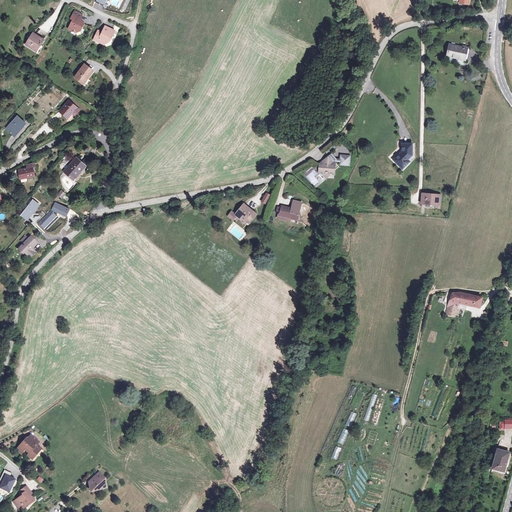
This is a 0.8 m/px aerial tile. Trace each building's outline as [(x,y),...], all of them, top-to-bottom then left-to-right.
[(82,14),(75,10),(71,18),(73,19),(68,28),(76,32),(79,31),(80,27),(82,28),(84,23),(79,20),(82,14)] [(115,30),(105,26),(102,31),(102,33),(98,31),(94,39),(104,44),(108,42),(110,39),(111,39),(115,30)] [(44,39),(33,33),(26,44),(35,50),(38,45),(39,46),(44,39)] [(448,56),(465,60),(468,49),(451,45),(448,56)] [(75,77),(83,83),(87,77),(88,78),(94,71),(85,64),(75,77)] [(71,112),(76,106),(69,100),(59,111),(67,117),(71,113),(70,113),(71,112)] [(80,109),(76,106),(71,112),(75,115),(80,109)] [(13,134),(24,122),(18,116),(6,129),(13,134)] [(414,147),(404,147),(404,155),(396,163),(402,170),(405,167),(408,169),(411,165),(409,163),(413,159),(414,147)] [(321,164),(321,166),(320,173),(320,174),(325,174),(324,175),(328,179),(332,175),(337,175),(337,170),(339,170),(341,168),(339,165),(338,165),(338,163),(337,163),(337,161),(339,160),(334,154),(321,164)] [(351,167),(352,157),(343,156),(342,166),(351,167)] [(85,166),(76,158),(63,172),(72,180),(85,166)] [(20,180),(26,178),(34,176),(32,168),(35,167),(33,163),(26,165),(26,169),(18,171),(20,180)] [(260,201),(265,204),(270,194),(265,192),(260,201)] [(422,204),(440,206),(441,196),(424,194),(422,204)] [(282,205),(281,207),(281,213),(281,215),(288,216),(299,217),(301,198),(293,197),(292,205),(282,205)] [(20,216),(27,221),(40,205),(33,199),(20,216)] [(51,210),(38,223),(46,231),(60,217),(65,219),(70,209),(55,202),(51,210)] [(258,214),(244,204),(236,215),(238,216),(239,217),(241,218),(242,218),(246,221),(248,218),(252,222),(258,214)] [(24,252),(28,256),(34,250),(32,249),(30,247),(36,242),(32,238),(30,236),(28,238),(25,236),(21,240),(23,243),(18,249),(23,253),(24,252)] [(482,298),(466,294),(460,293),(452,293),(447,312),(450,313),(449,316),(453,317),(457,303),(479,308),(482,298)] [(368,421),(377,395),(372,393),(363,420),(368,421)] [(350,411),(345,425),(351,427),(356,413),(350,411)] [(337,442),(342,444),(348,430),(343,428),(337,442)] [(30,452),(29,454),(33,457),(36,453),(38,454),(42,449),(37,445),(39,442),(31,435),(28,439),(27,441),(25,443),(23,442),(17,450),(22,453),(25,450),(27,451),(28,450),(30,452)] [(331,458),(337,460),(341,448),(335,445),(331,458)] [(491,469),(503,473),(508,453),(497,450),(491,469)] [(10,473),(3,469),(0,476),(0,488),(8,492),(13,479),(8,477),(10,473)] [(105,476),(100,471),(97,474),(98,475),(90,482),(91,487),(94,490),(100,489),(103,486),(104,488),(108,487),(105,476)] [(33,493),(29,488),(23,493),(23,495),(14,501),(19,507),(24,504),(25,507),(35,500),(31,494),(33,493)]
